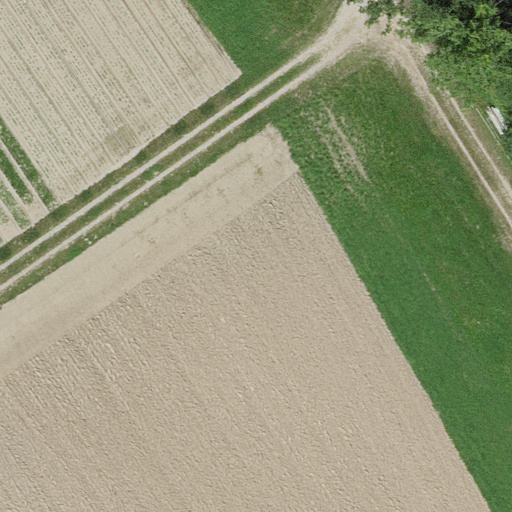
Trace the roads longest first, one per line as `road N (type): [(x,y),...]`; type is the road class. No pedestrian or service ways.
road 1 (track): [(0,285),(391,10)]
road 2 (track): [(511,184),(384,0)]
